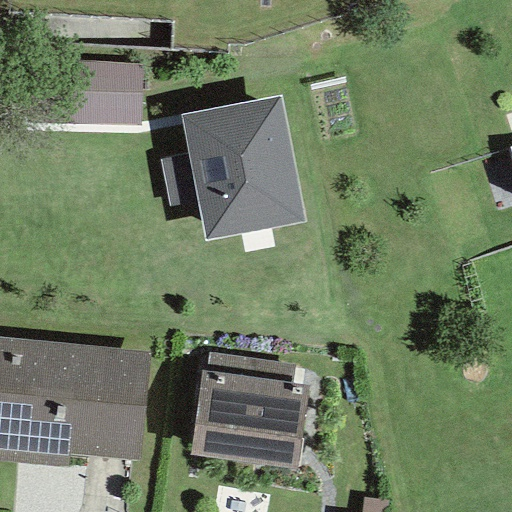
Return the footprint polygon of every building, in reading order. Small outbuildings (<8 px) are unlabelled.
[(140,64),(26,59),(24,123),(137,128),(140,64)] [(195,202),(203,243),(304,223),(280,95),(179,114),(187,154),(195,202)] [(167,207),(195,202),(187,154),(159,159),(167,207)] [(146,353),(0,338),(0,461),(66,469),(68,454),(136,460),(146,353)] [(290,385),(293,364),(208,352),(205,373),(290,385)] [(205,373),(201,372),(189,455),(294,470),(306,386),(290,385),(205,373)] [(385,511),(386,500),(361,498),(359,511),(385,511)]
